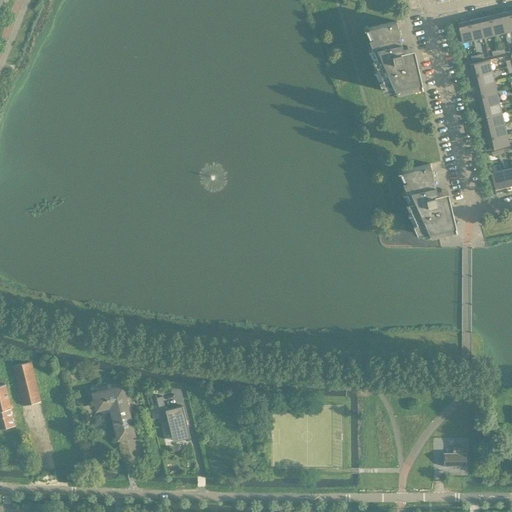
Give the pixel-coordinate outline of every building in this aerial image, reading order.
[(511,17),(510,11),(500,13),(504,32),(511,30),(511,17)] [(500,13),(489,16),(494,35),(504,32),(500,13)] [(489,16),(479,18),(483,37),(494,35),(489,16)] [(479,18),(468,21),(473,40),(483,37),(479,18)] [(413,47),(403,50),(396,21),(368,28),(372,38),(368,39),(377,59),(373,60),(382,80),(378,81),(383,92),(422,83),(413,47)] [(462,42),(473,40),(468,21),(457,23),(462,42)] [(470,64),(472,75),(491,71),(489,60),(470,64)] [(491,71),(472,75),(475,86),(494,81),(491,71)] [(494,81),(475,86),(477,96),(496,92),(494,81)] [(496,92),(477,96),(480,107),(499,102),(496,92)] [(499,102),(480,107),(482,117),(501,113),(499,102)] [(501,113),(482,117),(485,128),(504,123),(501,113)] [(504,123),(485,128),(487,138),(506,134),(504,123)] [(506,134),(487,138),(490,149),(509,145),(506,134)] [(416,222),(412,223),(417,234),(445,228),(455,225),(447,190),(437,192),(430,164),(402,171),(406,180),(402,181),(412,201),(407,202),(416,222)] [(511,167),(502,170),(507,189),(511,187),(511,167)] [(502,170),(490,173),(495,192),(507,189),(502,170)] [(41,401),(31,361),(13,366),(22,405),(41,401)] [(0,428),(15,425),(5,384),(0,384),(0,428)] [(96,397),(92,398),(94,406),(98,405),(99,408),(111,406),(116,429),(118,438),(123,437),(133,434),(127,408),(128,407),(129,406),(129,404),(128,403),(126,402),(125,402),(122,387),(96,393),(96,397)] [(163,400),(157,402),(159,411),(165,409),(163,400)] [(165,409),(159,411),(162,420),(167,418),(171,433),(173,441),(190,437),(182,405),(165,409)] [(454,446),(453,448),(452,453),(443,453),(443,467),(466,466),(466,452),(462,452),(463,448),(454,446)]
